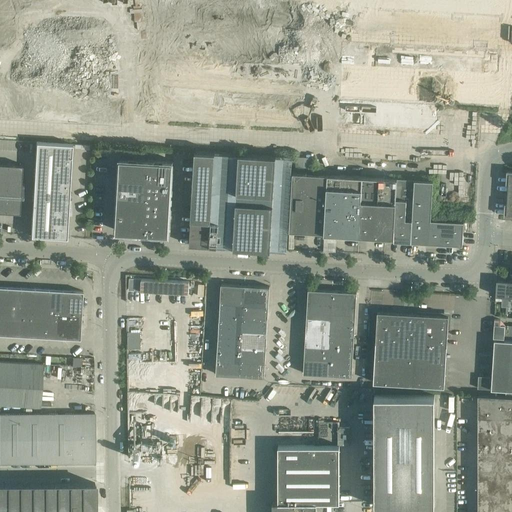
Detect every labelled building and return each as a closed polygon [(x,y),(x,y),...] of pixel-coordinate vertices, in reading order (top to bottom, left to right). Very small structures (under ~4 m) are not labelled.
[(0,0),(0,61),(82,68),(86,0),(0,0)] [(86,0),(82,68),(178,75),(183,0),(86,0)] [(183,0),(178,75),(275,80),(280,0),(183,0)] [(280,0),(275,80),(371,87),(376,0),(280,0)] [(376,0),(371,87),(467,93),(473,0),(376,0)] [(36,142),(31,236),(67,238),(68,214),(72,214),(71,191),(69,191),(72,144),(36,142)] [(195,151),(189,245),(203,246),(204,220),(211,221),(215,152),(195,151)] [(239,153),(233,248),(270,250),(276,155),(239,153)] [(296,156),(296,168),(304,169),(304,168),(304,163),(305,157),(296,156)] [(119,157),(118,176),(145,177),(146,158),(119,157)] [(304,168),(304,169),(312,169),(313,158),(313,157),(305,157),(304,163),(304,168)] [(146,158),(145,177),(173,179),(174,160),(146,158)] [(22,164),(0,163),(0,211),(19,212),(22,164)] [(324,232),(327,173),(292,172),(289,230),(324,232)] [(324,232),(359,234),(362,175),(327,173),(324,232)] [(359,234),(394,236),(397,177),(362,175),(359,234)] [(118,176),(117,194),(144,196),(145,177),(118,176)] [(145,177),(144,196),(172,197),(173,179),(145,177)] [(411,241),(414,178),(397,177),(394,236),(393,240),(411,241)] [(414,178),(411,241),(462,244),(464,220),(431,218),(433,179),(414,178)] [(117,194),(116,212),(143,214),(144,196),(117,194)] [(144,196),(143,214),(171,215),(172,197),(144,196)] [(116,212),(115,232),(142,233),(143,214),(116,212)] [(143,214),(142,233),(169,235),(171,215),(143,214)] [(472,220),(464,220),(464,231),(472,231),(472,220)] [(131,277),(130,287),(170,289),(183,290),(183,280),(171,279),(131,277)] [(506,307),(507,280),(496,279),(495,295),(501,295),(501,307),(506,307)] [(221,284),(220,299),(244,300),(245,285),(221,284)] [(245,285),(244,300),(269,301),(270,286),(245,285)] [(7,287),(5,311),(20,312),(21,288),(7,287)] [(21,288),(20,312),(34,312),(36,288),(21,288)] [(36,288),(34,312),(49,313),(50,289),(36,288)] [(308,288),(307,303),(332,304),(332,290),(308,288)] [(50,289),(49,313),(64,314),(65,290),(50,289)] [(65,290),(64,314),(81,315),(83,291),(65,290)] [(332,290),(332,304),(356,305),(357,291),(332,290)] [(220,299),(219,314),(244,315),(244,300),(220,299)] [(244,300),(244,315),(268,316),(269,301),(244,300)] [(307,303),(307,317),(331,318),(332,304),(307,303)] [(332,304),(331,318),(355,319),(356,305),(332,304)] [(20,312),(5,311),(4,335),(19,336),(20,312)] [(377,311),(373,382),(444,386),(448,329),(450,329),(451,313),(416,311),(416,313),(377,311)] [(34,312),(20,312),(19,336),(33,336),(34,312)] [(49,313),(34,312),(33,336),(48,337),(49,313)] [(64,314),(49,313),(48,337),(62,338),(64,314)] [(81,315),(64,314),(62,338),(80,339),(81,315)] [(219,314),(218,329),(243,330),(244,315),(219,314)] [(244,315),(243,330),(267,332),(268,316),(244,315)] [(307,317),(306,331),(330,332),(331,318),(307,317)] [(331,318),(330,332),(354,334),(355,319),(331,318)] [(494,324),(493,337),(504,337),(505,324),(500,318),(494,318),(494,324)] [(218,329),(218,344),(242,345),(243,330),(218,329)] [(140,347),(140,330),(128,331),(128,347),(140,347)] [(243,330),(242,345),(266,347),(267,332),(243,330)] [(306,331),(305,345),(329,346),(330,332),(306,331)] [(330,332),(329,346),(354,348),(354,334),(330,332)] [(511,339),(494,339),(491,388),(506,389),(505,396),(511,395),(511,339)] [(218,344),(217,359),(241,360),(242,345),(218,344)] [(242,345),(241,360),(265,362),(266,347),(242,345)] [(305,345),(304,359),(328,360),(329,346),(305,345)] [(329,346),(328,360),(353,362),(354,348),(329,346)] [(217,359),(216,374),(240,376),(241,360),(217,359)] [(304,359),(303,373),(328,374),(328,360),(304,359)] [(0,404),(40,407),(43,363),(0,360),(0,404)] [(241,360),(240,376),(264,377),(265,362),(241,360)] [(328,360),(328,374),(352,376),(353,362),(328,360)] [(158,365),(140,365),(141,377),(159,377),(158,365)] [(478,388),(490,388),(491,376),(478,376),(478,388)] [(191,417),(199,417),(199,407),(201,407),(201,395),(192,394),(191,417)] [(511,395),(505,396),(478,394),(478,416),(511,415),(511,395)] [(434,395),(374,396),(374,506),(395,506),(395,511),(413,511),(413,505),(435,505),(434,395)] [(93,412),(0,412),(0,463),(93,463),(93,429),(93,412)] [(511,415),(478,416),(478,435),(511,434),(511,415)] [(135,444),(130,444),(130,448),(151,447),(151,426),(135,426),(135,444)] [(511,434),(478,435),(478,454),(482,454),(511,453),(511,434)] [(278,445),(278,501),(316,502),(339,502),(339,445),(278,445)] [(482,463),(480,464),(480,465),(482,465),(482,483),(480,483),(480,484),(482,484),(482,502),(480,502),(480,503),(482,503),(482,511),(511,511),(511,453),(482,454),(482,463)] [(94,484),(0,484),(0,510),(95,509),(94,484)] [(278,501),(272,501),(272,511),(316,511),(316,502),(278,501)]
